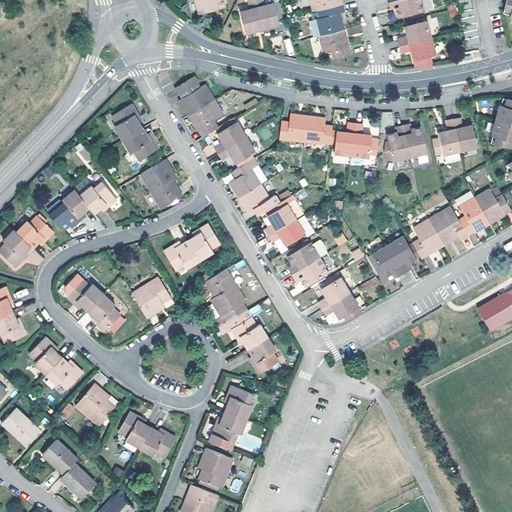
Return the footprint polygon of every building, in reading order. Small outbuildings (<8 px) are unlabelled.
[(190,0),(194,13),(220,7),(218,0),(190,0)] [(261,29),(253,0),(246,0),(249,10),(238,13),(244,34),(261,29)] [(261,0),(253,0),(261,29),(278,25),(273,4),(263,6),(261,0)] [(341,4),(339,0),(309,0),(310,4),(314,3),(316,10),(341,4)] [(420,0),(395,0),(387,2),(389,10),(395,8),(395,10),(397,18),(423,11),(420,0)] [(431,0),(423,0),(425,11),(433,10),(431,0)] [(480,52),(470,0),(455,0),(466,54),(480,52)] [(505,0),(504,0),(502,9),(509,11),(507,17),(511,18),(511,0),(511,2),(508,1),(505,0)] [(343,12),(341,4),(316,10),(318,18),(314,19),(319,36),(343,29),(339,13),(343,12)] [(397,39),(398,46),(430,38),(426,21),(404,27),(406,34),(407,37),(397,39)] [(349,55),(343,29),(319,36),(323,54),(331,52),(333,59),(349,55)] [(430,38),(398,46),(400,53),(411,51),(411,53),(415,67),(432,65),(430,56),(434,55),(430,38)] [(192,73),(172,85),(176,91),(178,90),(180,93),(181,95),(177,97),(187,115),(213,99),(203,82),(197,86),(194,81),(196,80),(192,73)] [(222,114),(213,99),(187,115),(197,130),(197,129),(202,136),(214,128),(216,127),(213,120),(222,114)] [(244,106),(245,109),(258,102),(256,99),(244,106)] [(493,144),(503,147),(504,143),(505,140),(511,141),(511,101),(505,99),(503,107),(497,105),(490,136),(495,137),(493,144)] [(115,126),(122,139),(142,127),(137,119),(133,113),(136,111),(131,104),(112,115),(118,124),(115,126)] [(278,139),(303,142),(306,116),(299,116),(288,115),(288,122),(280,121),(278,139)] [(306,116),(303,142),(321,144),(321,142),(328,143),(330,131),(330,126),(323,125),(324,118),(315,117),(306,116)] [(221,139),(222,141),(213,147),(217,153),(244,137),(233,117),(216,127),(214,128),(221,139)] [(451,119),(458,151),(475,148),(471,126),(461,128),(458,118),(451,119)] [(458,151),(451,119),(444,121),(447,131),(437,134),(438,139),(441,155),(458,151)] [(345,133),(335,132),(330,131),(328,143),(328,145),(334,146),(333,153),(350,156),(354,123),(347,122),(345,133)] [(361,124),(354,123),(350,156),(367,158),(367,154),(375,155),(377,139),(369,138),(370,136),(360,135),(361,124)] [(409,124),(402,126),(409,157),(416,155),(418,164),(427,161),(420,128),(410,130),(409,124)] [(409,157),(402,126),(394,128),(395,133),(385,135),(386,140),(383,140),(382,152),(388,151),(390,160),(390,161),(409,157)] [(158,148),(153,140),(150,142),(146,135),(142,127),(122,139),(131,153),(134,151),(139,160),(158,148)] [(254,152),(244,137),(217,153),(221,160),(230,154),(231,156),(235,163),(254,152)] [(430,141),(434,157),(441,155),(438,139),(430,141)] [(511,148),(511,141),(505,140),(504,143),(503,147),(511,148)] [(88,161),(93,156),(86,148),(81,152),(88,161)] [(384,161),(390,160),(388,151),(382,152),(384,161)] [(228,182),(237,197),(259,183),(250,169),(256,165),(252,158),(231,171),(236,178),(228,182)] [(140,174),(161,208),(181,195),(172,181),(169,175),(172,173),(164,159),(140,174)] [(259,183),(264,180),(256,165),(250,169),(259,183)] [(79,195),(91,185),(85,177),(72,188),(74,190),(79,195)] [(88,207),(93,213),(101,207),(105,203),(107,202),(109,205),(117,199),(102,181),(94,188),(91,185),(79,195),(88,207)] [(257,215),(264,211),(280,201),(276,194),(268,199),(259,183),(237,197),(247,212),(253,208),(257,215)] [(488,189),(473,198),(489,224),(504,215),(503,214),(510,210),(501,195),(494,199),(488,189)] [(82,212),(88,207),(79,195),(74,190),(63,199),(65,202),(57,208),(71,226),(79,220),(76,217),(78,215),(82,212)] [(263,229),(267,235),(294,218),(286,205),(294,200),(290,195),(280,201),(264,211),(271,223),(263,229)] [(464,217),(457,220),(466,236),(473,232),(474,233),(489,224),(473,198),(458,206),(464,217)] [(105,203),(101,207),(103,210),(109,205),(107,202),(105,203)] [(459,240),(466,236),(457,220),(449,206),(427,219),(442,245),(457,237),(459,240)] [(294,218),(267,235),(271,241),(279,236),(285,246),(304,234),(312,229),(302,213),(294,218)] [(30,245),(32,247),(39,240),(45,235),(47,237),(54,231),(37,215),(30,223),(27,220),(16,232),(30,245)] [(417,239),(411,243),(420,258),(442,245),(427,219),(411,228),(417,239)] [(208,223),(199,229),(201,232),(197,234),(194,236),(187,240),(199,260),(212,251),(211,248),(220,243),(208,223)] [(23,252),(30,245),(16,232),(14,229),(3,241),(5,244),(0,248),(0,251),(14,266),(21,259),(19,257),(21,255),(23,252)] [(304,234),(306,238),(314,233),(312,229),(304,234)] [(341,232),(334,237),(338,244),(346,240),(341,232)] [(45,235),(39,240),(42,243),(47,237),(45,235)] [(402,236),(386,245),(399,268),(406,265),(401,256),(410,251),(402,236)] [(284,252),(286,256),(309,243),(306,238),(284,252)] [(319,239),(310,245),(309,243),(286,256),(290,263),(291,265),(286,268),(290,274),(318,257),(327,252),(324,245),(321,242),(319,239)] [(199,260),(187,240),(179,245),(176,247),(173,249),(171,245),(163,250),(175,269),(184,264),(186,268),(199,260)] [(388,263),(393,272),(399,268),(386,245),(371,254),(379,268),(388,263)] [(359,248),(351,252),(355,261),(364,256),(359,248)] [(378,281),(393,272),(388,263),(379,268),(371,254),(365,257),(378,281)] [(327,272),(318,257),(290,274),(294,281),(299,278),(301,280),(304,286),(327,272)] [(511,260),(508,263),(511,269),(511,287),(503,292),(504,294),(500,296),(499,294),(475,308),(489,331),(511,317),(511,316),(511,315),(511,260)] [(206,300),(210,298),(214,295),(217,300),(213,302),(222,316),(226,322),(227,321),(242,313),(238,306),(243,303),(246,302),(225,268),(197,285),(206,300)] [(320,288),(339,277),(336,272),(317,284),(320,288)] [(157,305),(164,301),(171,297),(158,277),(131,293),(146,317),(159,309),(157,305)] [(339,277),(320,288),(325,297),(315,302),(319,309),(348,292),(339,277)] [(81,304),(88,310),(103,294),(92,283),(89,286),(81,279),(67,295),(74,302),(76,299),(81,304)] [(0,316),(11,312),(8,303),(7,300),(5,296),(9,295),(5,286),(0,288),(0,316)] [(341,316),(346,322),(360,313),(348,292),(319,309),(323,316),(333,310),(338,318),(341,316)] [(100,321),(97,324),(104,330),(108,326),(120,314),(112,307),(115,304),(103,294),(88,310),(95,316),(100,321)] [(247,310),(243,303),(238,306),(242,313),(247,310)] [(247,310),(242,313),(246,319),(251,316),(247,310)] [(11,312),(0,316),(0,333),(1,333),(5,343),(25,334),(22,325),(18,327),(16,323),(15,319),(11,312)] [(246,319),(242,313),(227,321),(231,328),(236,336),(239,334),(240,337),(243,341),(248,349),(267,337),(259,324),(256,325),(251,316),(246,319)] [(124,318),(120,314),(108,326),(113,330),(124,318)] [(226,322),(222,316),(217,320),(220,326),(226,322)] [(227,321),(226,322),(220,326),(224,332),(231,328),(227,321)] [(46,373),(61,357),(55,351),(52,348),(49,346),(52,343),(45,336),(29,352),(37,360),(35,363),(46,373)] [(267,337),(248,349),(252,356),(251,357),(249,358),(259,373),(278,361),(272,352),(275,351),(267,337)] [(67,362),(61,357),(46,373),(57,384),(60,382),(68,388),(83,372),(75,365),(73,368),(67,362)] [(69,360),(67,362),(73,368),(75,365),(69,360)] [(117,404),(94,383),(75,404),(99,425),(117,404)] [(230,400),(229,402),(225,410),(246,419),(252,404),(249,403),(252,393),(232,385),(228,394),(231,395),(230,400)] [(68,403),(59,414),(65,419),(74,407),(68,403)] [(29,419),(15,406),(1,422),(25,445),(37,432),(26,422),(29,419)] [(246,419),(225,410),(221,420),(220,419),(218,419),(209,441),(230,449),(237,432),(240,433),(246,419)] [(135,419),(137,415),(130,411),(118,431),(127,436),(125,439),(139,446),(150,427),(142,423),(135,419)] [(158,432),(150,427),(139,446),(153,454),(155,452),(164,457),(175,437),(167,432),(165,435),(158,432)] [(56,438),(45,451),(51,456),(48,459),(63,474),(74,462),(77,459),(56,438)] [(204,465),(201,471),(198,478),(221,487),(232,458),(206,448),(200,463),(204,465)] [(42,454),(48,459),(51,456),(45,451),(42,454)] [(250,466),(252,459),(243,456),(241,463),(250,466)] [(77,488),(83,494),(95,482),(74,462),(63,474),(59,477),(74,492),(77,488)] [(122,469),(114,465),(111,471),(118,475),(122,469)] [(230,489),(238,492),(242,481),(234,478),(230,489)] [(184,511),(210,511),(217,495),(191,484),(181,508),(186,510),(184,511)] [(77,488),(74,492),(80,497),(83,494),(77,488)] [(129,511),(133,507),(121,496),(111,507),(108,505),(100,511),(129,511)]
